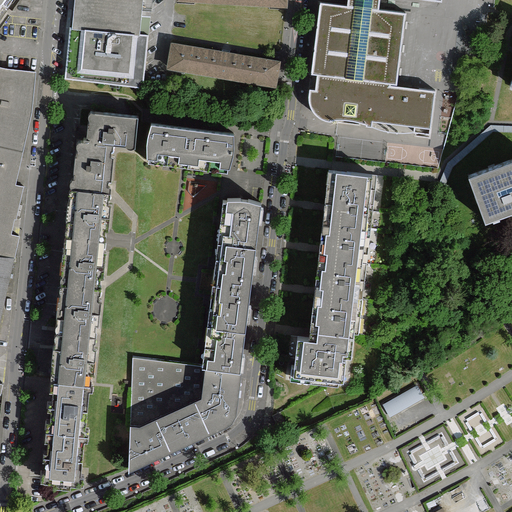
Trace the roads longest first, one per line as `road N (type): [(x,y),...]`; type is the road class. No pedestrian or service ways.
road 1 (residential): [(300,0),(250,414),(229,437),(56,511)]
road 2 (residential): [(57,0),(3,511)]
